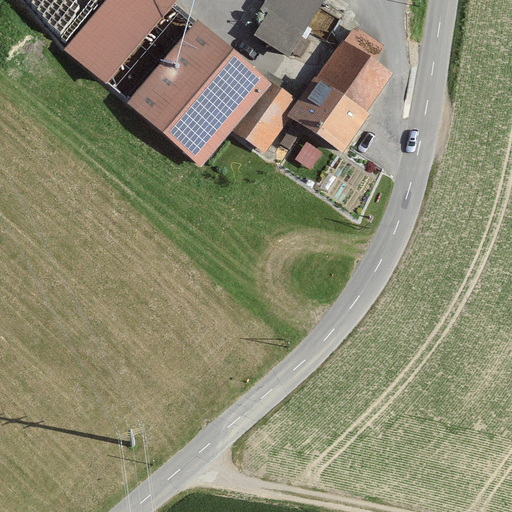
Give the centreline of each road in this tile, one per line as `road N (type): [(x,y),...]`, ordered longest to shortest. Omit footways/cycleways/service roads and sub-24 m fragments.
road 1 (unclassified): [(443,0),(408,197),(362,292),(247,412),(131,511)]
road 2 (track): [(184,467),(383,511)]
